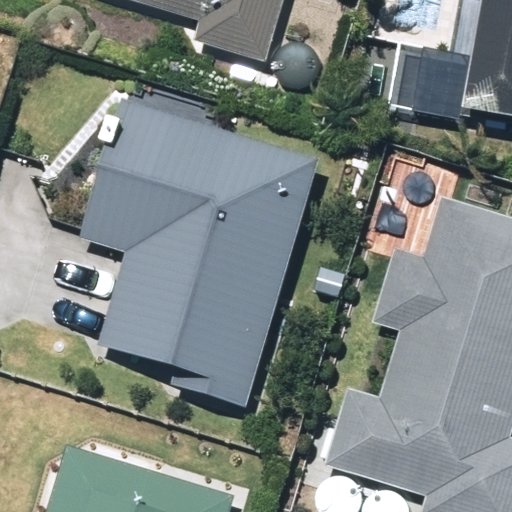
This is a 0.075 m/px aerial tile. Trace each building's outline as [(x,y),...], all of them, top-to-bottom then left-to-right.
[(96,0),(196,31),(191,47),(269,71),(290,0),(96,0)] [(511,0),(487,0),(468,127),(511,135),(511,0)] [(80,19),(67,13),(56,22),(54,40),(67,45),(80,43),(85,29),(80,19)] [(321,61),(303,49),(293,49),(280,57),(281,81),(287,91),(309,92),(324,78),(321,61)] [(146,263),(114,363),(248,406),(324,172),(132,111),(89,245),(146,263)] [(422,503),(419,511),(511,511),(511,225),(419,197),(376,336),(403,344),(384,407),(351,397),(328,474),(422,503)] [(77,460),(60,511),(240,511),(241,511),(77,460)] [(343,483),(332,486),(320,493),(318,508),(319,511),(364,511),(365,510),(364,492),(354,485),(343,483)] [(388,499),(376,502),(368,511),(367,511),(410,511),(404,502),(388,499)]
